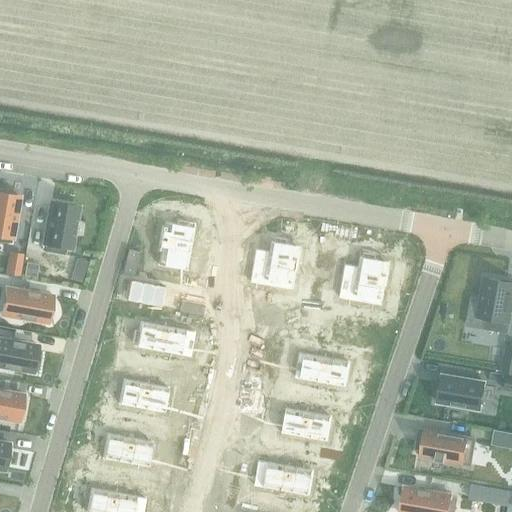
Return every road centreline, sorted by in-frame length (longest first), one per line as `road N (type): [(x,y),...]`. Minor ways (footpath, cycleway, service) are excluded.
road 1 (residential): [(36,511),(131,177)]
road 2 (residential): [(442,231),(131,177)]
road 3 (residential): [(349,511),(442,231)]
road 4 (residential): [(131,177),(0,154)]
